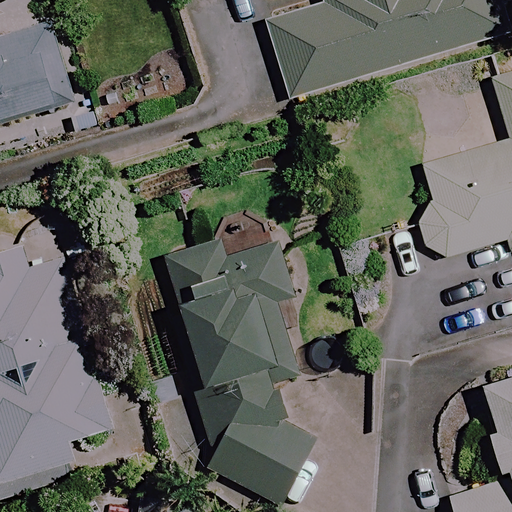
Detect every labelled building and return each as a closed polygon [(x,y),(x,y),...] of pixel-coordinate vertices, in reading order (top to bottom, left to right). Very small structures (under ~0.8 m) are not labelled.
[(330,0),(272,14),(291,94),(511,41),(511,27),(505,0),(330,0)] [(0,34),(0,121),(72,101),(48,21),(0,34)] [(443,260),(448,261),(508,246),(511,248),(511,73),(498,77),(511,135),(511,141),(424,164),(434,205),(430,208),(426,211),(423,215),(421,220),(420,225),(420,230),(420,235),(421,240),(423,245),(426,249),(429,253),(433,256),(438,258),(443,260)] [(293,294),(279,232),(171,256),(203,399),(204,399),(215,450),(207,467),(284,506),(317,440),(280,421),(299,386),(294,363),(279,297),(293,294)] [(87,325),(63,237),(33,245),(0,254),(0,498),(81,476),(71,442),(110,431),(81,327),(87,325)] [(511,511),(511,382),(481,392),(509,481),(453,499),(457,511),(511,511)] [(189,511),(191,502),(144,496),(142,511),(189,511)]
